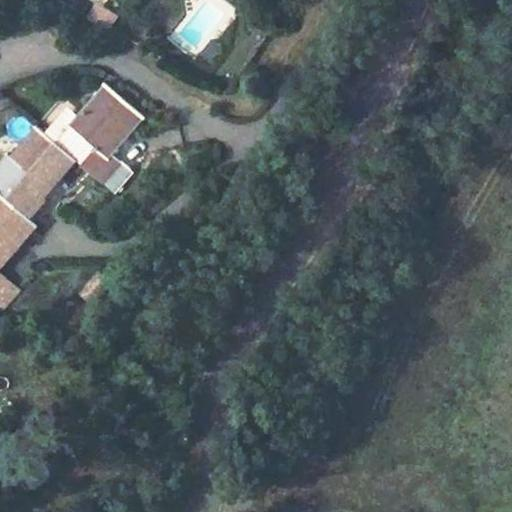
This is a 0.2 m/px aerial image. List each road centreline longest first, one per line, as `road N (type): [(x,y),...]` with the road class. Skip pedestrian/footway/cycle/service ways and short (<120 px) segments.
road 1 (unclassified): [(420,0),(377,122),(227,363),(217,402),(216,472),(202,511)]
road 2 (residential): [(215,128),(115,49),(66,43),(30,51),(0,71)]
road 3 (residential): [(215,128),(199,203),(146,253),(68,246)]
road 4 (residential): [(356,0),(269,124),(234,137),(215,128)]
